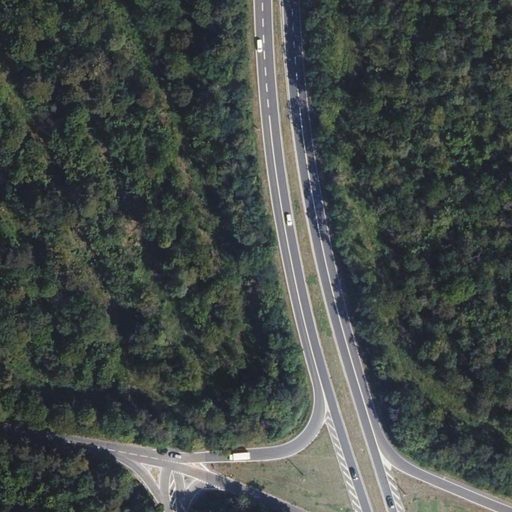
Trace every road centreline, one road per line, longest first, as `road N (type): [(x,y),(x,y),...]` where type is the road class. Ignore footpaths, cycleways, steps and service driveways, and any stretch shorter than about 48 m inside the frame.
road 1 (primary): [(510,511),(384,452),(335,288),(302,90),(292,77)]
road 2 (primary): [(274,116),(267,129),(274,187),(319,416),(286,452),(184,457)]
road 3 (primary): [(392,511),(323,275),(292,77)]
road 4 (track): [(152,0),(62,419)]
road 5 (primary): [(274,116),(303,295),(367,511)]
